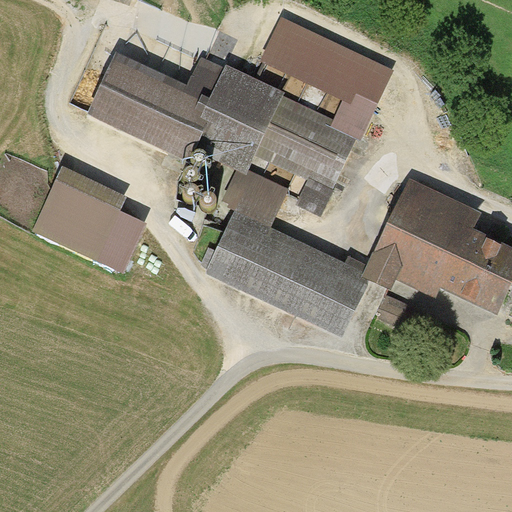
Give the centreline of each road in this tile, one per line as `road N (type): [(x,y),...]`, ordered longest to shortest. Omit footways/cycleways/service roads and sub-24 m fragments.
road 1 (track): [(48,0),(79,12),(133,16),(210,47),(237,43),(280,13),(396,65),(428,172),(451,194),(511,221)]
road 2 (unclassified): [(95,511),(241,365),(281,356),(497,385)]
road 3 (track): [(241,365),(240,336),(194,282),(141,180),(69,138),(59,78),(79,12)]
